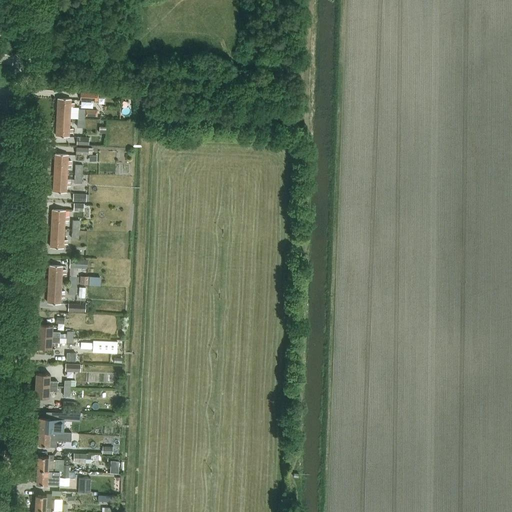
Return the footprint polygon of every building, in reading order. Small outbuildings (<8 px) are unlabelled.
[(98,101),(99,93),(80,92),(80,100),(98,101)] [(69,117),(70,106),(75,107),(75,102),(70,102),(70,99),(57,98),(57,117),(69,117)] [(69,136),(69,133),(74,133),(74,129),(69,128),(69,117),(57,117),(56,135),(69,136)] [(55,153),(54,172),(67,173),(67,164),(72,165),(73,161),(67,160),(68,154),(55,153)] [(66,192),(66,186),(71,186),(72,182),(66,181),(67,173),(54,172),(53,191),(66,192)] [(52,209),(51,228),(64,229),(64,220),(70,221),(70,216),(65,216),(65,210),(52,209)] [(63,248),(63,244),(68,244),(69,239),(63,239),(64,229),(51,228),(50,247),(63,248)] [(70,259),(70,267),(87,268),(88,260),(70,259)] [(49,265),(49,284),(61,284),(62,273),(66,274),(66,269),(62,269),(62,266),(49,265)] [(89,276),(80,275),(80,284),(88,285),(89,276)] [(60,303),(61,297),(65,297),(65,290),(61,290),(61,284),(49,284),(48,303),(60,303)] [(38,336),(60,337),(60,331),(52,331),(52,325),(38,324),(38,336)] [(60,343),(60,337),(38,336),(37,348),(51,349),(51,342),(60,343)] [(117,341),(93,340),(93,352),(117,353),(117,341)] [(82,359),(82,350),(68,350),(68,359),(82,359)] [(66,362),(66,371),(81,372),(81,364),(66,362)] [(36,373),(35,385),(58,387),(58,381),(49,380),(50,374),(36,373)] [(58,387),(35,385),(35,397),(49,398),(49,391),(57,391),(58,387)] [(50,419),(39,418),(39,432),(50,432),(50,430),(55,431),(56,431),(57,418),(50,417),(50,419)] [(39,432),(38,445),(55,446),(56,435),(55,435),(55,431),(50,430),(50,432),(39,432)] [(102,453),(113,454),(113,446),(103,445),(102,453)] [(93,462),(93,453),(75,453),(74,461),(93,462)] [(47,471),(47,469),(48,460),(54,461),(54,456),(48,455),(48,457),(37,457),(36,471),(47,471)] [(53,470),(47,469),(47,471),(36,471),(36,484),(47,485),(47,474),(53,474),(53,470)] [(91,492),(91,478),(79,477),(78,492),(91,492)] [(35,496),(35,510),(45,510),(45,508),(52,509),(54,509),(55,499),(52,499),(52,495),(46,495),(46,497),(35,496)]
